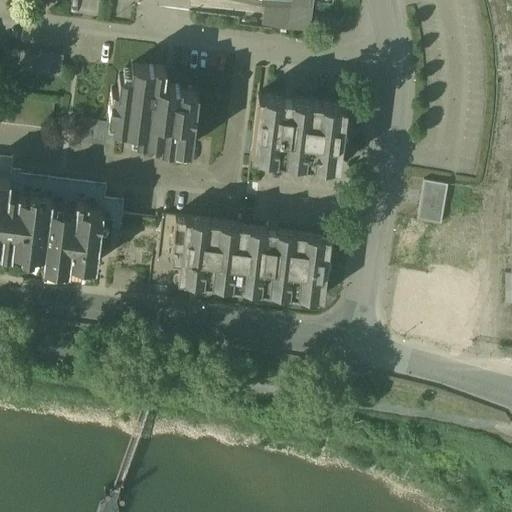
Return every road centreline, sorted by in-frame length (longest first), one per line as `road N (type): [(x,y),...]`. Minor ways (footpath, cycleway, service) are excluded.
road 1 (residential): [(394,66),(0,18)]
road 2 (unclassified): [(0,292),(350,338)]
road 3 (residential): [(394,66),(350,338)]
road 4 (unclassified): [(350,338),(511,387)]
